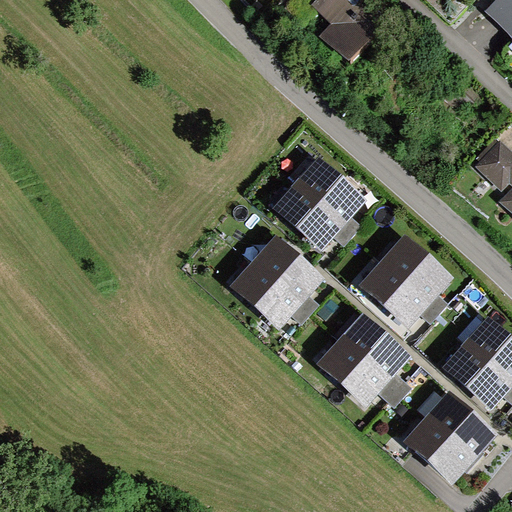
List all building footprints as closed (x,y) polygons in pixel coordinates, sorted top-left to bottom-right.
[(366,4),(362,0),(319,0),(311,9),(332,29),(322,40),(350,67),(389,26),(366,4)] [(511,0),(498,0),(484,15),(511,40),(511,0)] [(470,118),(485,103),(463,81),(449,96),(470,118)] [(511,153),(501,143),(475,169),(509,202),(504,206),(511,213),(511,153)] [(273,212),(322,256),(336,241),(354,222),(369,206),(320,161),(273,212)] [(354,222),(336,241),(344,248),(361,229),(354,222)] [(232,292),(281,336),(294,321),(312,301),(326,286),(277,242),(232,292)] [(360,292),(409,335),(422,320),(441,299),(453,285),(405,242),(360,292)] [(441,299),(422,320),(430,327),(449,307),(441,299)] [(312,301),(294,321),(301,328),(320,307),(312,301)] [(411,362),(363,318),(319,366),(366,410),(379,397),(397,377),(411,362)] [(511,343),(488,322),(442,372),(491,417),(506,401),(511,394),(511,343)] [(397,377),(379,397),(394,410),(412,390),(397,377)] [(449,395),(402,447),(452,492),(499,440),(449,395)]
